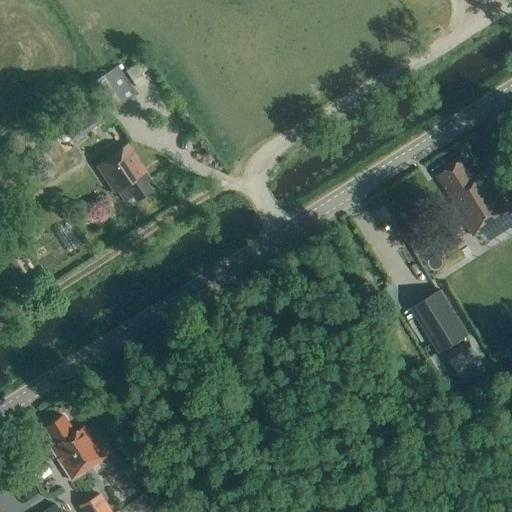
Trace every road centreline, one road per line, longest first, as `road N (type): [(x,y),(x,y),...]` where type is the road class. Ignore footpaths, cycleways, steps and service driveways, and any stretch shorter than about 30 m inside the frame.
road 1 (tertiary): [(0,409),(279,235)]
road 2 (track): [(257,172),(267,154),(511,3)]
road 3 (track): [(256,190),(226,190),(0,333)]
road 4 (tertiary): [(279,235),(511,88)]
